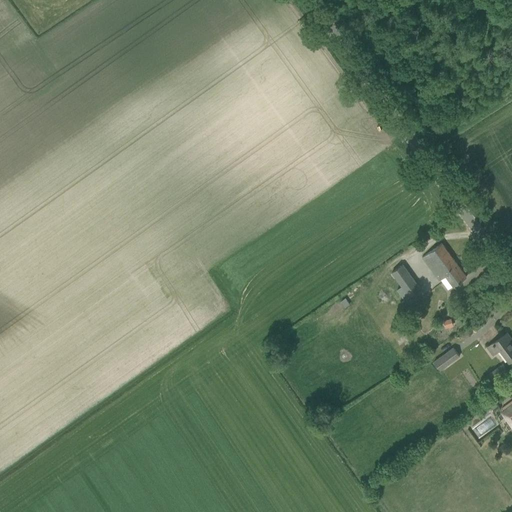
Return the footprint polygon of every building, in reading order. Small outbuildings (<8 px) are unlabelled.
[(467,155),(461,160),(468,169),(474,164),(467,155)] [(446,276),(453,287),(466,277),(442,243),(422,258),(439,281),(446,276)] [(420,289),(402,264),(392,272),(409,297),(420,289)] [(346,299),(340,302),(344,308),(350,304),(346,299)] [(451,319),(443,321),(445,327),(453,325),(451,319)] [(502,348),(511,361),(511,359),(511,340),(507,333),(488,347),(493,355),(502,348)] [(434,362),(440,371),(460,357),(453,347),(434,362)] [(488,374),(495,382),(508,372),(502,364),(488,374)] [(511,402),(500,412),(511,429),(511,402)] [(480,435),(495,425),(490,418),(475,428),(480,435)]
